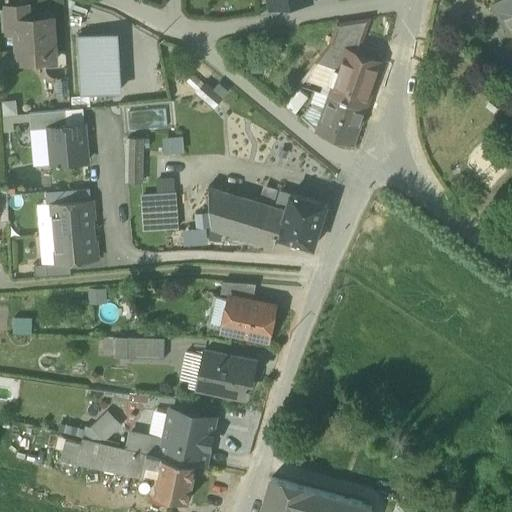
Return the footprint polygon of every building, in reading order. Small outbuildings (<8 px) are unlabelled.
[(511,0),(501,0),(494,5),(511,29),(511,0)] [(17,23),(28,22),(27,8),(4,9),(6,33),(18,32),(17,23)] [(18,32),(20,65),(52,63),(50,21),(28,22),(17,23),(18,32)] [(346,51),(355,54),(367,21),(338,26),(331,46),(346,51)] [(113,33),(77,35),(80,70),(115,69),(113,33)] [(339,71),(339,72),(346,51),(331,46),(317,64),(339,71)] [(330,96),(331,97),(318,132),(351,145),(364,109),(380,64),(355,54),(346,51),(339,72),(339,71),(332,90),(330,96)] [(339,71),(317,64),(304,80),(332,90),(339,71)] [(80,70),(81,96),(117,93),(115,69),(80,70)] [(205,82),(195,93),(213,108),(223,97),(205,82)] [(331,97),(330,96),(314,91),(310,103),(313,104),(301,118),(318,132),(331,97)] [(83,109),(65,111),(66,127),(84,125),(83,109)] [(30,122),(31,130),(48,129),(48,128),(66,127),(65,111),(29,114),(30,122)] [(30,122),(29,114),(2,116),(3,133),(14,132),(13,123),(30,122)] [(57,165),(57,166),(61,166),(60,164),(88,162),(84,125),(66,127),(48,128),(48,129),(52,165),(57,165)] [(48,129),(31,130),(34,167),(52,165),(48,129)] [(162,138),(163,152),(184,151),(183,137),(162,138)] [(129,183),(142,183),(143,139),(130,139),(129,183)] [(280,192),(275,207),(208,186),(210,214),(211,229),(273,248),(277,236),(285,210),(290,195),(280,192)] [(7,190),(0,190),(0,221),(8,220),(7,190)] [(46,192),(46,204),(50,204),(52,204),(76,202),(75,190),(46,192)] [(277,236),(313,247),(326,205),(290,195),(285,210),(277,236)] [(143,197),(145,232),(178,231),(177,196),(143,197)] [(50,204),(53,234),(93,230),(90,200),(76,202),(52,204),(50,204)] [(36,205),(39,235),(53,234),(50,204),(46,204),(36,205)] [(206,229),(211,229),(210,214),(195,214),(195,229),(206,229)] [(195,229),(183,230),(184,245),(206,244),(206,229),(195,229)] [(95,260),(93,230),(53,234),(55,263),(70,262),(95,260)] [(55,263),(53,234),(39,235),(42,265),(55,263)] [(34,265),(35,277),(71,274),(70,262),(55,263),(42,265),(34,265)] [(228,296),(252,301),(255,284),(222,281),(219,296),(228,298),(228,296)] [(105,288),(87,289),(88,305),(106,304),(105,288)] [(202,326),(221,330),(223,318),(228,298),(219,296),(213,295),(210,307),(205,311),(202,326)] [(229,331),(268,339),(275,306),(252,301),(228,296),(228,298),(223,318),(221,330),(229,331)] [(32,319),(13,319),(13,334),(31,335),(32,319)] [(127,358),(127,337),(115,337),(114,358),(127,358)] [(127,358),(164,359),(164,338),(127,337),(127,358)] [(198,380),(203,355),(185,351),(180,376),(190,378),(188,386),(196,388),(198,380)] [(211,391),(243,397),(247,379),(252,380),(256,361),(203,351),(203,355),(198,380),(213,383),(211,391)] [(196,388),(211,391),(213,383),(198,380),(196,388)] [(210,440),(215,417),(186,411),(186,412),(170,409),(169,413),(164,438),(160,456),(161,456),(195,463),(198,448),(210,440)] [(153,410),(148,435),(164,438),(169,413),(153,410)] [(82,436),(83,437),(100,442),(119,424),(107,413),(93,427),(87,427),(85,425),(84,429),(82,436)] [(82,436),(84,429),(60,422),(57,430),(82,436)] [(131,431),(127,449),(146,453),(160,456),(164,438),(148,435),(131,431)] [(76,468),(140,483),(143,469),(146,453),(127,449),(119,448),(100,442),(83,437),(81,443),(82,443),(76,468)] [(82,443),(81,443),(65,439),(58,465),(76,468),(82,443)] [(146,453),(143,469),(159,467),(161,456),(160,456),(146,453)] [(154,494),(187,501),(192,479),(195,463),(161,456),(159,467),(154,494)] [(261,511),(360,511),(363,504),(271,478),(261,511)]
